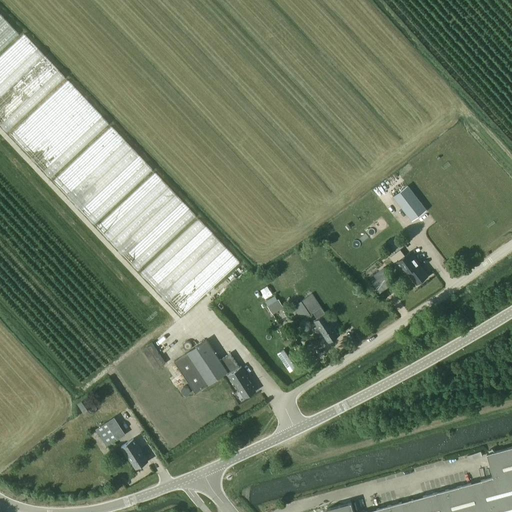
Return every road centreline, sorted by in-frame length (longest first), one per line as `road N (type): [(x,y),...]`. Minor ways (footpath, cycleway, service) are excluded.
road 1 (unclassified): [(295,430),(286,408),(294,394),(511,246)]
road 2 (track): [(280,437),(299,458),(313,459),(511,404)]
road 3 (unclassified): [(295,430),(511,313)]
